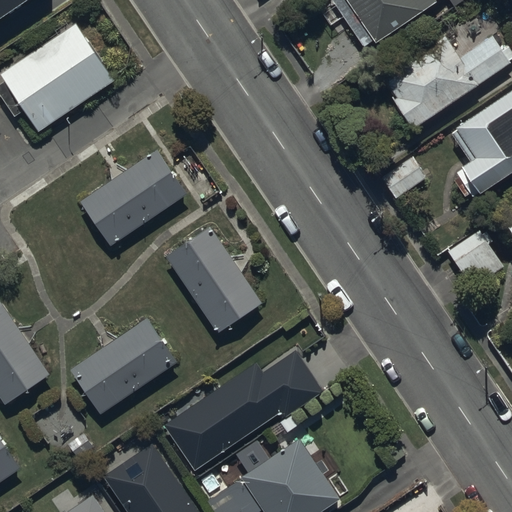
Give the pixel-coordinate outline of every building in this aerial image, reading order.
[(0,0),(0,19),(27,0),(0,0)] [(319,0),(321,3),(317,6),(331,27),(344,18),(365,49),(376,41),(378,45),(439,5),(436,1),(438,0),(448,0),(454,7),(464,0),(319,0)] [(4,83),(0,85),(0,95),(16,119),(25,113),(40,134),(116,83),(76,25),(0,77),(4,83)] [(392,105),(411,133),(511,64),(511,63),(511,62),(511,52),(507,45),(501,49),(492,37),(460,58),(446,37),(424,52),(420,46),(402,59),(406,65),(384,79),(399,100),(392,105)] [(511,175),(511,92),(451,134),(466,156),(461,159),(467,167),(456,174),(460,179),(455,182),(466,199),(471,196),(474,201),(511,175)] [(157,151),(80,203),(111,249),(189,197),(157,151)] [(382,177),(397,199),(428,179),(413,156),(382,177)] [(211,228),(166,259),(219,336),(264,305),(211,228)] [(505,270),(490,246),(494,243),(484,228),(449,252),(475,290),(505,270)] [(0,301),(0,397),(7,408),(51,377),(0,301)] [(147,319),(70,372),(101,417),(178,364),(147,319)] [(256,364),(164,428),(196,474),(279,416),(283,422),(324,393),(296,353),(264,375),(256,364)] [(0,439),(0,486),(22,472),(0,439)] [(302,442),(227,490),(241,511),(263,511),(264,511),(263,511),(328,511),(342,504),(302,442)] [(198,511),(153,445),(104,478),(127,511),(198,511)] [(104,511),(94,496),(71,511),(104,511)]
